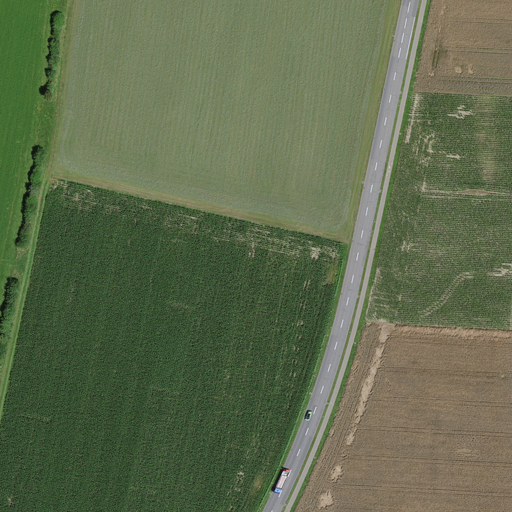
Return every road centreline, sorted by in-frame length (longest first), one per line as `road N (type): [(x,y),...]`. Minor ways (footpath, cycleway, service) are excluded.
road 1 (primary): [(273,511),(322,393),(356,274),(411,0)]
road 2 (track): [(0,411),(72,0)]
